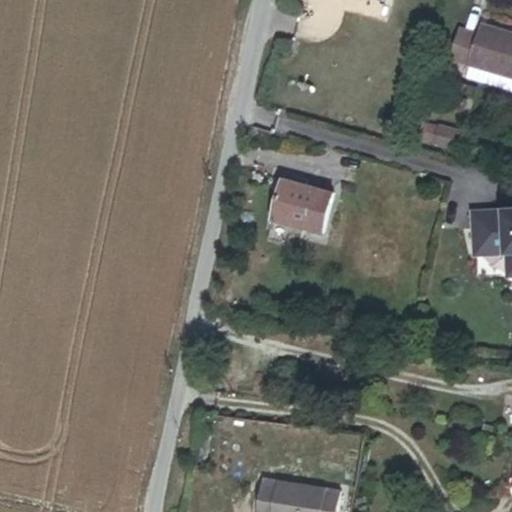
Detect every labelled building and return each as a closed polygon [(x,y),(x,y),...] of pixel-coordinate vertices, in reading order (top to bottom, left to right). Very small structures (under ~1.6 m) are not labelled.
[(355,0),(379,8),(382,0),(355,0)] [(479,84),(511,94),(511,49),(491,43),(488,52),(479,84)] [(488,52),(469,46),(459,78),(479,84),(488,52)] [(511,94),(479,84),(475,95),(511,106),(511,94)] [(446,139),(427,134),(423,148),(443,153),(446,139)] [(443,153),(465,159),(468,145),(446,139),(443,153)] [(279,242),(325,253),(338,203),(291,192),(279,242)] [(511,221),(478,223),(479,257),(511,255),(511,221)] [(511,255),(479,257),(480,266),(511,265),(511,269),(511,255)] [(252,511),(334,511),(335,508),(256,492),(252,511)]
